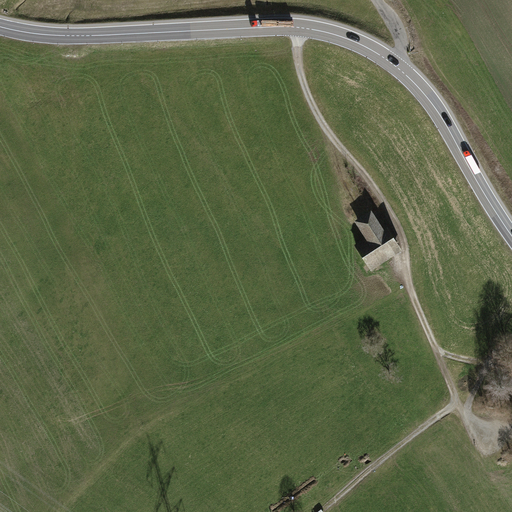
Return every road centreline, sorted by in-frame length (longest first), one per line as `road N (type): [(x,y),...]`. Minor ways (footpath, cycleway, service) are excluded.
road 1 (secondary): [(511,238),(429,100),(393,65),(348,39),(298,28),(81,36),(0,26)]
road 2 (track): [(298,28),(297,68),(403,241),(407,278),(437,352),(477,361),(511,342)]
road 3 (track): [(437,352),(456,407),(323,511)]
